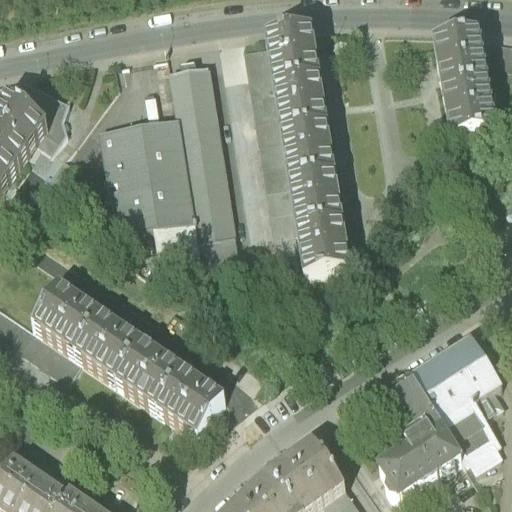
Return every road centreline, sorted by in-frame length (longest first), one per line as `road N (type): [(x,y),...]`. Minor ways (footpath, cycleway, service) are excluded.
road 1 (unclassified): [(511,25),(369,14),(227,29),(0,70)]
road 2 (residential): [(203,511),(322,412),(511,294)]
